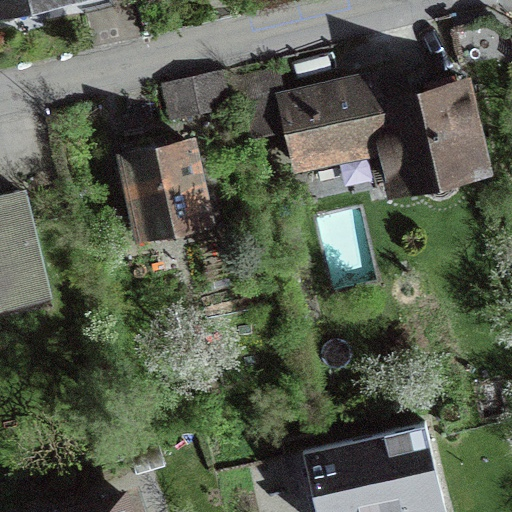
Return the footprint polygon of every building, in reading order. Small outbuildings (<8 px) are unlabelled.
[(0,0),(0,17),(74,0),(0,0)] [(390,143),(381,104),(373,74),(282,96),(275,69),(233,80),(247,135),(288,125),(298,165),(381,145),(390,143)] [(220,73),(165,86),(172,117),(228,104),(220,73)] [(390,143),(381,145),(386,166),(391,164),(397,188),(423,182),(426,188),(430,192),(437,195),(445,194),(450,191),(455,186),(456,180),(456,174),(482,168),(461,85),(381,104),(390,143)] [(163,135),(123,144),(142,233),(207,219),(190,142),(166,147),(163,135)] [(0,286),(41,277),(20,190),(0,194),(0,286)] [(398,511),(444,502),(425,420),(303,449),(317,511),(398,511)] [(133,511),(129,498),(81,511),(133,511)]
